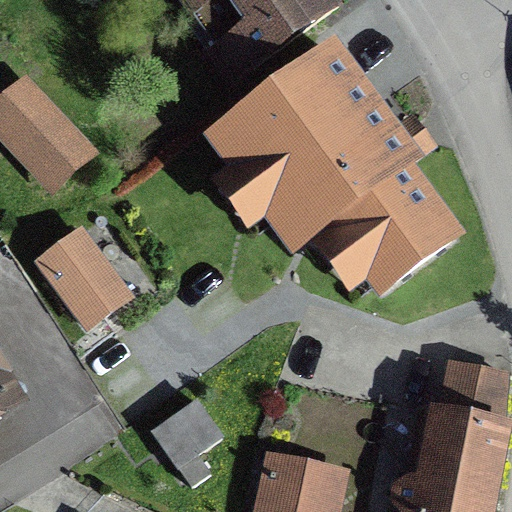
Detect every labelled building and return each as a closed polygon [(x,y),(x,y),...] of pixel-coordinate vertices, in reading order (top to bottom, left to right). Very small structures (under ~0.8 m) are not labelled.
[(208,0),(234,36),(207,55),(231,87),(320,21),(304,0),(208,0)] [(374,298),(464,235),(328,41),(204,127),(295,257),(329,234),(374,298)] [(131,160),(218,96),(193,62),(106,126),(131,160)] [(23,91),(0,112),(0,140),(47,192),(85,157),(23,91)] [(445,368),(434,422),(433,422),(420,486),(407,483),(393,491),(390,507),(393,511),(484,511),(500,436),(503,380),(445,368)] [(193,461),(218,443),(193,406),(148,438),(174,474),(175,474),(193,461)] [(206,479),(193,461),(175,474),(188,492),(206,479)] [(307,511),(315,475),(269,465),(258,511),(307,511)]
